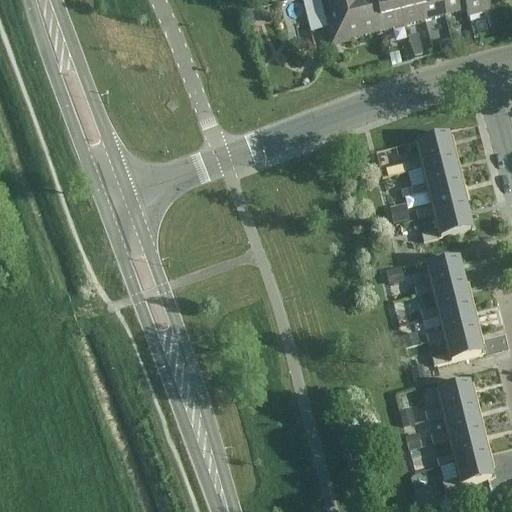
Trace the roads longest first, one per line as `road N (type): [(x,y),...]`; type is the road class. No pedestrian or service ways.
road 1 (secondary): [(227,511),(114,202)]
road 2 (unclassified): [(222,160),(478,65)]
road 3 (secondary): [(114,202),(38,0)]
road 4 (unclassified): [(222,160),(156,0)]
road 5 (residential): [(511,212),(478,65)]
